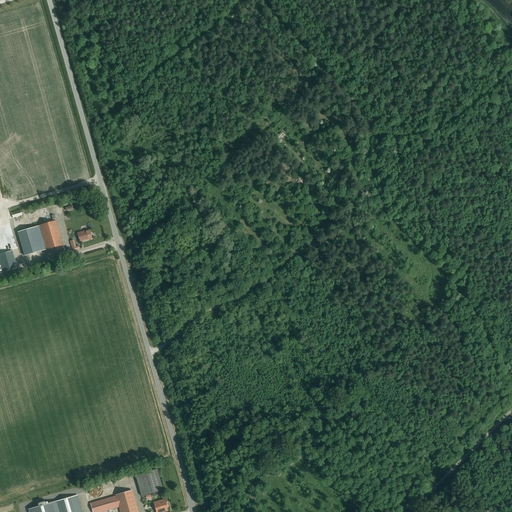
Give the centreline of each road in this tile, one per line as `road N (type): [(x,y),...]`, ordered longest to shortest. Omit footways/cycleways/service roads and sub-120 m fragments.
road 1 (unclassified): [(192,511),(49,0)]
road 2 (track): [(265,0),(358,107),(369,132),(439,126),(511,73)]
road 3 (track): [(369,132),(371,174),(388,215),(455,284),(511,378)]
road 4 (track): [(84,126),(242,0)]
road 5 (track): [(317,244),(148,352)]
road 6 (track): [(283,137),(300,157),(271,208),(313,231),(317,244)]
road 7 (track): [(409,511),(511,410)]
